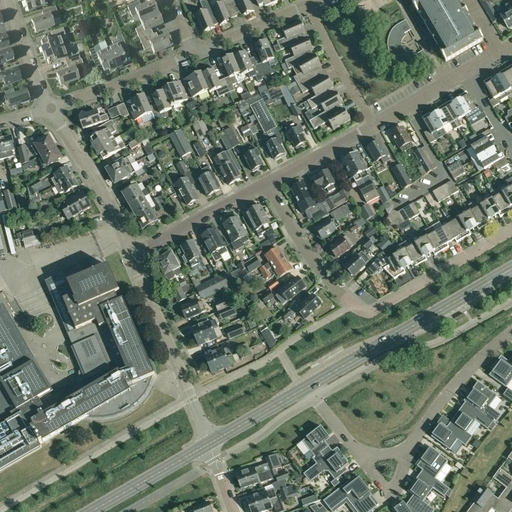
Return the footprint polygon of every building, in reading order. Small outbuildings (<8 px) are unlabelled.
[(26,0),(24,1),(28,13),(47,6),(44,0),(26,0)] [(219,24),(212,8),(208,0),(205,0),(200,2),(204,12),(195,15),(203,34),(214,29),(214,27),(219,24)] [(218,0),(220,4),(212,8),(219,24),(220,26),(231,22),(230,19),(236,17),(228,0),(218,0)] [(228,0),(236,17),(241,15),(242,17),(254,12),(248,0),(228,0)] [(418,0),(412,4),(418,14),(421,11),(431,28),(427,30),(431,36),(434,34),(444,50),(440,53),(446,62),(483,41),(477,31),(467,15),(468,15),(464,8),(464,9),(458,0),(418,0)] [(484,0),(481,2),(487,12),(492,9),(486,0),(484,0)] [(140,21),(158,13),(153,2),(141,7),(139,2),(127,7),(132,18),(137,15),(140,21)] [(505,6),(509,13),(501,17),(508,29),(511,27),(511,4),(511,2),(505,6)] [(31,22),(36,34),(54,27),(52,21),(59,18),(55,7),(42,12),(44,18),(31,22)] [(158,13),(140,21),(142,27),(135,30),(140,41),(153,35),(151,30),(163,25),(158,13)] [(405,20),(399,24),(397,25),(396,26),(394,27),(393,28),(392,30),(391,31),(390,33),(389,35),(388,36),(388,38),(387,40),(387,42),(387,44),(387,46),(387,47),(388,49),(388,51),(389,53),(390,54),(391,56),(392,58),(393,59),(394,60),(395,62),(397,63),(398,64),(400,65),(402,65),(403,66),(405,66),(407,67),(409,67),(411,67),(413,67),(414,66),(416,66),(418,65),(420,65),(421,64),(419,59),(425,55),(423,50),(422,51),(416,54),(415,52),(414,52),(412,53),(411,53),(410,53),(409,53),(408,53),(407,52),(406,52),(405,51),(404,50),(403,49),(402,48),(402,47),(401,46),(401,45),(401,44),(401,43),(401,42),(402,40),(402,39),(403,38),(404,38),(405,37),(406,36),(404,34),(410,30),(411,30),(405,20)] [(280,51),(290,47),(306,40),(303,34),(305,34),(300,22),(282,30),(286,38),(277,42),(280,51)] [(41,48),(43,54),(63,47),(61,41),(67,39),(63,28),(51,32),(53,38),(41,42),(42,47),(41,48)] [(0,49),(9,46),(5,35),(0,36),(0,49)] [(153,35),(140,41),(144,52),(151,48),(154,55),(172,47),(167,35),(155,40),(153,35)] [(114,47),(108,50),(116,70),(122,67),(122,66),(127,64),(122,52),(127,49),(122,36),(116,38),(117,40),(112,42),(114,47)] [(306,40),(290,47),(294,58),(285,62),(288,70),(292,68),(298,66),(313,56),(311,51),(313,50),(308,39),(306,40)] [(262,63),(257,65),(262,78),(262,79),(273,74),(268,62),(274,60),(266,41),(255,46),(262,63)] [(66,53),(63,47),(43,54),(45,61),(47,60),(49,65),(65,60),(67,65),(81,60),(79,54),(73,56),(71,51),(66,53)] [(116,70),(108,50),(102,52),(100,47),(89,51),(94,63),(99,61),(104,73),(109,71),(109,72),(116,70)] [(0,66),(14,61),(10,50),(0,53),(0,66)] [(262,78),(257,65),(256,63),(250,65),(244,51),(233,56),(240,74),(241,76),(247,74),(250,79),(255,77),(256,79),(262,78)] [(286,87),(289,91),(322,73),(319,67),(321,66),(315,55),(313,56),(298,66),(292,68),(297,76),(293,78),(295,82),(286,87)] [(235,76),(240,74),(233,56),(222,60),(229,78),(224,80),(229,93),(235,91),(233,86),(238,83),(235,76)] [(81,60),(67,65),(69,71),(56,75),(61,87),(62,86),(66,89),(69,84),(79,80),(77,74),(82,72),(81,67),(83,66),(81,60)] [(219,98),(229,93),(224,80),(218,82),(212,68),(201,73),(209,91),(210,93),(216,91),(219,98)] [(6,86),(21,81),(17,69),(2,74),(2,75),(0,76),(0,82),(4,81),(6,86)] [(500,77),(497,79),(505,93),(511,89),(511,80),(506,70),(498,74),(500,77)] [(209,91),(201,73),(184,80),(192,98),(209,91)] [(311,89),(316,97),(331,89),(333,88),(327,77),(325,78),(322,73),(289,91),(292,96),(301,91),(303,94),(311,89)] [(491,78),(483,83),(493,99),(489,102),(493,108),(501,103),(498,97),(505,93),(497,79),(493,81),(491,78)] [(179,82),(163,89),(171,108),(187,100),(179,82)] [(265,106),(283,98),(279,87),(260,95),(265,106)] [(5,92),(7,97),(10,108),(15,106),(15,107),(30,102),(26,90),(15,94),(13,89),(5,92)] [(171,110),(171,108),(163,89),(151,94),(157,108),(151,111),(152,114),(156,123),(168,118),(165,112),(171,110)] [(334,94),(331,89),(316,97),(307,102),(312,110),(320,105),(325,113),(339,105),(342,103),(336,92),(334,94)] [(457,102),(465,116),(468,123),(484,113),(480,107),(476,109),(466,93),(459,97),(460,100),(457,102)] [(152,114),(151,111),(144,95),(127,103),(134,121),(152,114)] [(248,101),(251,107),(262,102),(259,95),(248,101)] [(293,100),(286,104),(289,108),(290,108),(296,104),(293,100)] [(444,106),(457,129),(461,126),(458,121),(465,116),(457,102),(453,105),(451,101),(444,106)] [(262,102),(251,107),(256,117),(246,123),(252,135),(263,130),(265,134),(276,128),(262,102)] [(129,116),(124,104),(116,107),(121,119),(129,116)] [(314,130),(319,127),(328,122),(333,130),(350,120),(344,109),(342,110),(339,105),(325,113),(315,119),(309,122),(314,130)] [(457,129),(444,106),(437,110),(439,113),(435,115),(443,129),(450,125),(454,131),(457,129)] [(109,120),(107,115),(99,117),(97,111),(87,115),(82,113),(80,118),(78,118),(83,130),(109,120)] [(443,129),(435,115),(431,117),(429,114),(422,118),(429,131),(424,134),(430,144),(436,141),(432,135),(443,129)] [(95,151),(114,140),(111,135),(116,132),(113,127),(114,126),(112,121),(109,122),(99,128),(102,133),(91,140),(93,144),(92,145),(95,151)] [(203,121),(192,126),(199,139),(209,135),(203,121)] [(301,145),(306,143),(302,135),(303,134),(300,128),(299,129),(296,124),(285,130),(287,135),(286,136),(290,144),(292,143),(295,149),(296,148),(297,150),(302,147),(301,145)] [(233,149),(240,146),(231,128),(224,132),(233,149)] [(403,129),(392,135),(400,149),(402,153),(413,147),(410,143),(411,143),(403,129)] [(491,135),(488,131),(488,130),(477,137),(480,142),(491,135)] [(180,131),(170,136),(181,158),(191,153),(180,131)] [(280,157),(285,154),(281,146),(282,145),(279,139),(278,140),(276,135),(264,141),(267,146),(266,146),(267,148),(266,149),(268,154),(270,153),(274,160),(275,159),(276,161),(281,158),(280,157)] [(471,149),(477,159),(493,149),(489,142),(494,140),(491,135),(480,142),(471,147),(471,149)] [(1,140),(6,159),(14,157),(13,152),(15,151),(11,137),(1,140)] [(41,156),(55,148),(52,144),(53,143),(51,139),(49,139),(48,138),(35,146),(37,150),(34,152),(36,157),(40,155),(41,156)] [(131,150),(142,144),(141,143),(139,139),(128,145),(131,150)] [(114,140),(95,151),(99,157),(100,156),(103,161),(125,148),(122,143),(117,146),(114,140)] [(200,143),(194,146),(197,152),(204,149),(200,143)] [(369,146),(369,148),(368,149),(375,162),(381,160),(383,165),(389,161),(387,156),(388,155),(385,150),(383,150),(379,143),(375,145),(373,144),(369,146)] [(154,153),(149,145),(144,147),(143,147),(148,156),(154,153)] [(18,149),(19,153),(22,165),(29,163),(26,147),(18,149)] [(258,168),(263,166),(259,158),(260,157),(257,151),(256,152),(254,147),(242,153),(245,158),(244,158),(251,172),(253,171),(253,172),(259,170),(258,168)] [(57,152),(55,148),(41,156),(42,159),(39,161),(43,168),(44,169),(47,167),(61,159),(60,157),(61,156),(58,152),(57,152)] [(436,168),(424,148),(414,154),(422,167),(418,169),(423,177),(436,168)] [(498,156),(493,149),(477,159),(483,169),(484,170),(493,165),(504,158),(502,154),(498,156)] [(230,151),(221,156),(235,182),(242,179),(237,170),(240,169),(230,151)] [(350,158),(373,201),(379,198),(371,182),(365,171),(367,170),(358,153),(350,158)] [(228,186),(235,182),(221,156),(214,159),(219,169),(219,170),(228,186)] [(110,178),(131,166),(127,158),(107,170),(108,172),(107,174),(110,178)] [(367,204),(373,201),(350,158),(342,162),(351,179),(353,178),(358,189),(359,189),(367,204)] [(508,165),(507,163),(504,158),(493,165),(497,171),(508,165)] [(182,162),(175,166),(181,177),(188,173),(182,162)] [(447,169),(450,174),(461,168),(458,162),(447,169)] [(135,172),(131,166),(110,178),(112,183),(114,183),(115,185),(135,172)] [(391,171),(402,190),(411,185),(400,166),(391,171)] [(208,167),(202,171),(214,193),(221,190),(212,173),(208,167)] [(465,174),(461,168),(450,174),(454,180),(465,174)] [(23,174),(23,172),(22,169),(10,171),(11,177),(23,174)] [(55,188),(72,178),(70,173),(71,172),(69,170),(68,170),(67,169),(55,176),(56,178),(51,180),(55,188)] [(214,193),(202,171),(195,174),(198,180),(198,181),(207,197),(214,193)] [(329,193),(335,190),(333,186),(335,185),(328,172),(318,177),(318,178),(313,180),(318,189),(322,186),(325,190),(327,189),(329,193)] [(75,182),(72,178),(55,188),(59,195),(64,192),(65,194),(78,186),(77,185),(78,184),(76,182),(75,182)] [(181,200),(183,199),(187,206),(198,200),(191,186),(190,186),(186,179),(173,186),(181,200)] [(38,181),(27,188),(30,198),(38,193),(36,189),(41,187),(38,181)] [(446,184),(452,195),(458,192),(452,181),(446,184)] [(452,195),(446,184),(441,188),(447,198),(452,195)] [(302,214),(305,213),(316,207),(316,206),(309,191),(307,192),(303,185),(297,187),(296,186),(293,188),(293,190),(292,190),(299,204),(297,205),(302,214)] [(127,201),(128,203),(151,190),(150,187),(140,193),(136,187),(123,194),(124,196),(123,198),(125,201),(127,201)] [(383,204),(391,200),(383,188),(384,188),(383,187),(376,191),(383,204)] [(438,203),(447,198),(441,188),(432,193),(438,203)] [(511,197),(508,190),(501,195),(497,189),(494,191),(507,214),(511,211),(511,197)] [(134,213),(137,218),(149,210),(143,199),(153,193),(151,190),(128,203),(131,207),(130,209),(132,212),(134,213)] [(345,204),(351,200),(346,190),(339,194),(342,198),(334,202),(332,199),(326,202),(331,212),(338,208),(337,208),(345,203),(345,204)] [(17,208),(12,191),(4,193),(9,210),(17,208)] [(500,218),(507,214),(494,191),(490,193),(493,199),(486,203),(494,217),(498,215),(500,218)] [(60,207),(64,214),(86,201),(85,199),(86,198),(84,196),(83,195),(82,194),(64,204),(65,204),(60,207)] [(32,206),(44,202),(42,197),(31,200),(32,206)] [(86,201),(64,214),(68,221),(73,218),(78,215),(80,215),(83,213),(83,212),(90,208),(89,206),(90,205),(89,202),(87,202),(86,201)] [(490,219),(494,217),(486,203),(479,207),(476,201),(472,204),(485,227),(492,223),(490,219)] [(333,226),(337,223),(355,212),(350,203),(331,214),(334,219),(330,222),(329,221),(316,230),(318,234),(318,236),(320,239),(322,239),(322,240),(336,231),(333,226)] [(413,204),(408,207),(414,218),(420,214),(413,204)] [(485,227),(472,204),(468,206),(471,212),(464,216),(472,230),(476,228),(478,231),(485,227)] [(374,216),(368,205),(359,210),(365,221),(374,216)] [(253,210),(265,233),(268,238),(272,236),(269,231),(272,229),(269,224),(270,224),(260,206),(253,210)] [(408,207),(402,210),(409,221),(414,218),(408,207)] [(156,222),(149,210),(137,218),(140,223),(139,225),(141,228),(142,228),(143,230),(150,225),(152,226),(155,224),(155,223),(156,222)] [(265,233),(253,210),(246,214),(255,232),(256,232),(258,237),(265,233)] [(397,213),(391,210),(386,221),(398,227),(404,224),(397,213)] [(404,224),(409,221),(402,210),(397,213),(404,224)] [(456,243),(463,239),(453,222),(450,216),(446,218),(450,224),(442,228),(451,243),(454,240),(456,243)] [(469,232),(472,230),(464,216),(453,222),(463,239),(471,235),(469,232)] [(238,219),(231,222),(243,245),(249,242),(246,236),(247,236),(238,219)] [(244,247),(243,245),(231,222),(223,226),(232,243),(230,243),(235,252),(244,247)] [(352,233),(358,229),(355,225),(349,229),(352,233)] [(447,245),(451,243),(442,228),(435,233),(432,227),(428,229),(442,252),(449,248),(447,245)] [(364,235),(368,239),(377,233),(373,228),(364,235)] [(434,256),(442,252),(428,229),(424,231),(428,237),(421,241),(429,255),(433,253),(434,256)] [(22,233),(23,239),(33,236),(32,230),(22,233)] [(212,230),(208,233),(221,256),(228,253),(225,248),(216,230),(214,231),(212,230)] [(222,259),(221,256),(208,233),(203,235),(203,237),(201,238),(211,256),(211,255),(215,263),(222,259)] [(272,236),(268,238),(272,246),(277,244),(272,236)] [(337,259),(350,249),(349,249),(353,245),(347,236),(342,239),(336,244),(329,249),(332,253),(331,255),(334,259),(336,258),(337,259)] [(384,252),(391,244),(386,239),(378,247),(384,252)] [(367,250),(373,244),(369,240),(363,245),(367,250)] [(425,257),(429,255),(421,241),(413,245),(410,240),(406,242),(420,265),(427,261),(425,257)] [(191,268),(202,262),(199,257),(200,256),(193,242),(181,248),(185,256),(184,257),(188,263),(189,263),(191,268)] [(398,254),(407,268),(411,266),(413,269),(420,265),(406,242),(395,248),(398,254)] [(262,274),(284,260),(278,249),(266,257),(270,263),(265,267),(259,271),(262,274)] [(356,257),(345,268),(348,271),(347,273),(351,277),(353,276),(353,277),(365,266),(364,265),(369,261),(361,253),(357,257),(356,257)] [(403,270),(407,268),(398,254),(388,260),(384,253),(373,264),(381,271),(384,270),(394,280),(405,273),(403,270)] [(164,258),(175,279),(179,277),(180,278),(181,278),(183,278),(179,270),(180,269),(178,266),(179,265),(176,260),(175,261),(171,254),(164,258)] [(175,279),(164,258),(157,261),(160,268),(159,269),(162,275),(163,274),(165,277),(166,277),(169,282),(175,279)] [(255,258),(245,265),(247,269),(242,272),(245,277),(261,267),(255,258)] [(291,271),(284,260),(262,274),(265,280),(271,276),(271,275),(276,272),(280,278),(291,271)] [(0,472),(41,449),(39,445),(43,443),(42,442),(85,416),(89,417),(91,417),(94,418),(97,418),(100,418),(103,417),(106,417),(110,416),(113,416),(116,415),(119,414),(121,413),(123,412),(125,411),(129,409),(130,408),(133,406),(136,404),(137,403),(140,400),(142,397),(144,396),(145,394),(147,391),(149,388),(149,387),(151,385),(151,383),(144,387),(142,382),(155,377),(108,267),(58,288),(76,330),(67,334),(82,370),(81,370),(80,371),(79,371),(79,372),(79,373),(79,374),(79,375),(79,376),(78,377),(78,378),(77,378),(77,379),(76,380),(76,381),(76,382),(76,383),(77,384),(77,385),(52,396),(51,394),(53,392),(53,390),(51,392),(1,306),(3,305),(3,304),(0,305),(0,472)] [(240,270),(230,274),(234,283),(243,279),(240,270)] [(217,278),(223,290),(234,285),(228,273),(217,278)] [(223,290),(217,278),(196,289),(201,299),(207,298),(223,290)] [(292,298),(305,288),(298,279),(285,289),(286,290),(281,293),(287,301),(292,298)] [(271,292),(279,286),(276,281),(268,287),(271,292)] [(186,299),(181,289),(175,292),(172,293),(178,304),(186,299)] [(269,301),(276,296),(272,292),(266,296),(269,301)] [(309,316),(321,305),(312,296),(301,307),(301,308),(297,312),(304,319),(308,315),(309,316)] [(218,312),(236,304),(233,297),(215,305),(218,312)] [(186,321),(201,315),(199,311),(204,308),(202,303),(197,305),(195,302),(181,309),(186,321)] [(217,314),(220,321),(236,315),(233,307),(217,314)] [(286,321),(292,316),(288,311),(282,316),(286,321)] [(195,339),(218,329),(215,321),(209,324),(209,323),(192,330),(195,339)] [(225,333),(229,341),(244,334),(244,333),(246,333),(244,328),(242,329),(241,326),(225,333)] [(222,337),(218,329),(195,339),(199,347),(216,340),(216,339),(222,337)] [(271,336),(268,330),(261,334),(265,340),(271,336)] [(235,349),(237,354),(243,352),(241,346),(235,349)] [(209,366),(232,357),(229,349),(223,351),(223,350),(205,358),(209,366)] [(243,352),(237,354),(240,360),(246,358),(243,352)] [(511,363),(511,362),(502,356),(492,368),(493,370),(490,375),(506,387),(511,379),(511,363)] [(232,357),(209,366),(212,375),(229,368),(229,367),(235,364),(232,357)] [(466,402),(492,422),(495,424),(501,415),(489,407),(497,395),(477,383),(473,390),(474,391),(466,402)] [(511,392),(508,389),(503,396),(511,402),(511,392)] [(452,424),(467,433),(475,420),(488,428),(492,422),(466,402),(454,418),(456,419),(452,424)] [(467,433),(452,424),(451,423),(447,428),(442,424),(432,438),(449,451),(456,440),(466,446),(472,437),(467,433)] [(316,465),(333,452),(323,440),(329,436),(325,431),(326,431),(322,425),(317,429),(318,430),(302,442),(314,457),(312,459),(316,465)] [(333,452),(316,465),(303,475),(308,483),(323,472),(329,473),(335,481),(330,484),(334,488),(339,484),(336,480),(348,471),(345,468),(348,466),(346,462),(348,461),(338,448),(333,452)] [(431,448),(417,467),(422,471),(434,480),(447,462),(437,455),(438,453),(431,448)] [(237,475),(239,483),(275,470),(282,468),(277,455),(265,459),(267,465),(254,469),(237,475)] [(275,470),(239,483),(242,491),(259,484),(273,480),(272,478),(271,475),(277,474),(275,470)] [(511,478),(500,470),(493,479),(506,489),(498,500),(509,508),(509,509),(511,511),(511,509),(511,478)] [(434,480),(422,471),(407,493),(412,497),(422,503),(432,489),(444,498),(449,490),(434,480)] [(287,473),(277,476),(275,477),(277,483),(289,478),(287,473)] [(298,483),(304,481),(302,474),(296,477),(298,483)] [(371,497),(356,476),(323,502),(330,511),(346,500),(355,511),(371,511),(376,508),(369,498),(371,497)] [(282,496),(294,492),(292,486),(280,491),(282,496)] [(471,511),(489,511),(491,509),(495,511),(507,511),(509,509),(509,508),(498,500),(482,488),(472,501),(475,503),(469,510),(471,511)] [(250,508),(276,499),(273,491),(266,493),(247,499),(248,501),(246,502),(248,507),(250,508)] [(296,496),(294,492),(282,496),(284,502),(290,500),(289,499),(296,496)] [(433,511),(434,511),(422,503),(412,497),(401,511),(433,511)] [(279,498),(276,499),(250,508),(251,509),(249,511),(267,511),(272,510),(274,509),(274,511),(282,511),(283,511),(281,506),(282,506),(279,498)] [(194,511),(190,511),(211,511),(208,503),(193,509),(194,511)]
